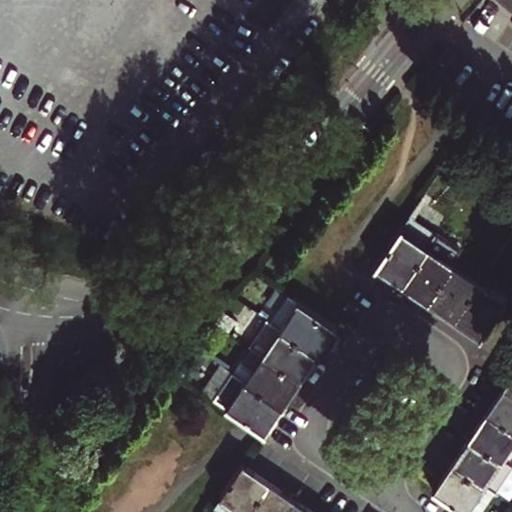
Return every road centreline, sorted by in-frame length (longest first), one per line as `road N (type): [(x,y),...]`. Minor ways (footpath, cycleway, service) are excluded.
road 1 (residential): [(372,490),(458,364),(387,316),(301,442)]
road 2 (tertiary): [(241,219),(440,0)]
road 3 (tertiary): [(37,327),(84,327),(148,308),(196,271),(241,219)]
road 4 (tertiary): [(241,219),(191,265),(151,285),(90,294),(46,285)]
